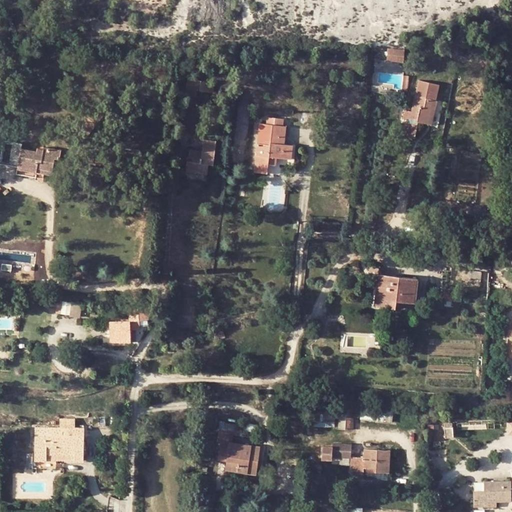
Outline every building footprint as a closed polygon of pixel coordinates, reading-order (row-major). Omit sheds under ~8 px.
[(387,47),(386,60),(404,62),(404,48),(387,47)] [(284,80),(283,65),(275,66),(276,80),(284,80)] [(200,97),(200,89),(202,79),(187,78),(185,95),(200,97)] [(202,79),(200,89),(213,90),(214,81),(202,79)] [(404,132),(403,135),(415,137),(418,121),(428,124),(432,108),(436,108),(438,100),(436,100),(440,84),(418,79),(411,111),(404,109),(402,118),(406,119),(405,123),(401,122),(400,131),(404,132)] [(93,125),(104,112),(93,103),(82,114),(93,125)] [(76,120),(87,131),(93,125),(82,114),(76,120)] [(259,122),(254,165),(268,166),(269,164),(269,156),(277,157),(292,159),(293,145),(284,143),(287,126),(283,125),(284,118),(267,116),(266,123),(259,122)] [(189,148),(188,156),(187,156),(186,167),(200,169),(199,173),(208,174),(209,164),(214,164),(216,140),(203,138),(202,150),(189,148)] [(34,150),(8,146),(5,164),(17,166),(16,170),(37,173),(38,167),(53,170),(54,160),(60,161),(62,148),(44,145),(43,148),(34,147),(34,150)] [(269,156),(269,164),(276,164),(277,157),(269,156)] [(268,166),(254,165),(254,172),(267,173),(268,173),(268,166)] [(255,172),(255,182),(267,182),(267,173),(255,172)] [(332,249),(333,242),(323,241),(322,248),(332,249)] [(377,275),(374,298),(394,300),(415,302),(417,279),(377,275)] [(394,300),(374,298),(374,306),(393,309),(394,300)] [(77,309),(77,303),(67,301),(66,308),(77,309)] [(129,317),(129,320),(130,330),(139,330),(137,319),(147,318),(146,305),(128,307),(129,317)] [(131,340),(130,330),(129,320),(108,323),(112,345),(132,342),(131,340)] [(315,426),(336,426),(336,409),(315,408),(315,426)] [(339,409),(338,429),(353,429),(354,409),(339,409)] [(37,430),(37,463),(86,464),(87,431),(77,431),(77,422),(62,422),(62,431),(37,430)] [(239,426),(223,425),(222,432),(234,433),(238,434),(239,426)] [(444,426),(445,437),(453,437),(453,426),(444,426)] [(234,433),(222,432),(218,432),(218,462),(226,463),(225,473),(250,475),(251,466),(259,466),(261,446),(233,445),(234,433)] [(352,443),(332,442),(332,446),(322,445),(321,459),(332,459),(332,456),(350,457),(350,470),(364,471),(364,467),(375,467),(374,471),(390,472),(391,449),(364,448),(363,457),(351,456),(352,443)] [(250,475),(259,476),(259,466),(251,466),(250,475)] [(511,482),(482,482),(483,499),(483,502),(495,502),(511,502),(511,496),(511,482)] [(473,510),(495,509),(495,502),(483,502),(483,499),(473,499),(473,510)]
